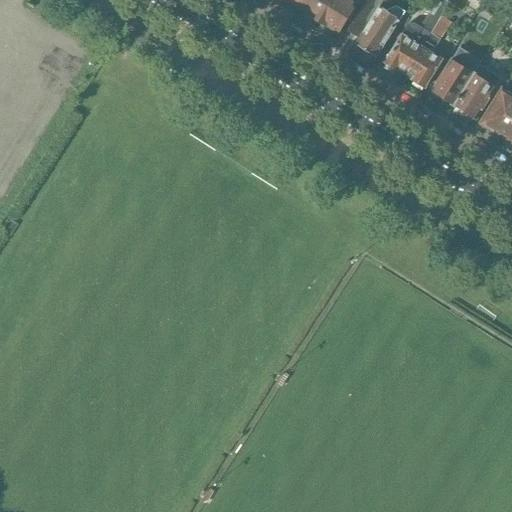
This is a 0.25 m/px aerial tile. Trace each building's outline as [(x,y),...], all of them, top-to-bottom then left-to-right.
[(283,0),(286,2),(287,1),(299,8),(303,0),(283,0)] [(311,16),(310,17),(318,22),(331,0),(303,0),(299,8),(311,16)] [(339,33),(357,5),(349,0),(331,0),(318,22),(326,27),(327,26),(339,33)] [(394,0),(366,0),(347,32),(359,39),(355,45),(376,58),(400,20),(399,20),(404,12),(396,8),(386,12),(379,8),(383,1),(391,5),(394,0)] [(405,75),(431,34),(449,4),(443,0),(431,0),(424,11),(428,14),(420,28),(413,24),(407,25),(402,34),(384,63),(397,71),(398,71),(405,75)] [(508,19),(511,13),(511,7),(499,0),(484,0),(482,3),(508,19)] [(431,34),(405,75),(412,79),(411,80),(425,89),(443,60),(431,52),(433,48),(435,49),(440,40),(431,34)] [(454,106),(474,74),(460,66),(465,58),(456,52),(451,60),(452,61),(432,93),(454,106)] [(474,74),(454,106),(475,120),(501,78),(480,65),(474,74)] [(503,137),(511,122),(511,97),(502,92),(482,124),(485,126),(485,128),(490,131),(493,131),(503,137)] [(511,122),(503,137),(511,142),(511,122)] [(13,222),(5,235),(8,237),(16,223),(13,222)] [(285,373),(277,385),(279,387),(280,387),(288,375),(285,373)] [(210,489),(202,501),(204,503),(205,503),(206,504),(214,491),(213,491),(213,490),(210,489)]
